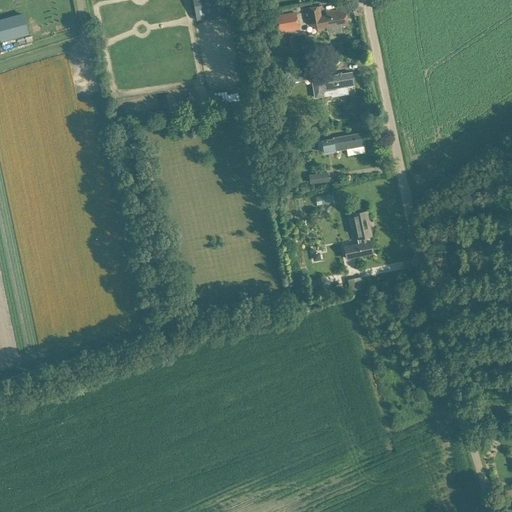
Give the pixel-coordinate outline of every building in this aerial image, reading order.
[(223,0),(192,0),(195,15),(225,9),(223,0)] [(273,1),(266,2),(267,10),(274,8),(273,1)] [(321,6),(305,9),(308,24),(316,23),(317,31),(327,29),(327,32),(334,30),(335,33),(341,32),(340,27),(348,25),(345,9),(335,11),(326,12),(326,15),(320,16),(319,8),(321,7),(321,6)] [(298,29),(298,27),(295,13),(276,17),(279,33),(298,29)] [(24,15),(0,21),(0,40),(0,42),(29,34),(24,15)] [(288,58),(277,59),(279,68),(289,67),(288,58)] [(291,72),(280,74),(281,84),(293,82),(312,79),(312,81),(315,98),(324,96),(331,95),(337,94),(345,92),(347,91),(346,87),(353,85),(353,86),(354,86),(351,72),(351,73),(341,74),(328,77),(318,79),(316,67),(291,72)] [(362,133),(352,134),(333,138),(321,140),(323,152),(346,148),(347,155),(364,152),(363,146),(364,146),(362,133)] [(308,174),(310,184),(328,181),(327,172),(308,174)] [(331,203),(329,194),(315,197),(317,206),(331,203)] [(366,211),(356,213),(352,214),(358,244),(344,247),(347,258),(372,253),(370,241),(366,242),(365,237),(371,236),(366,211)]
